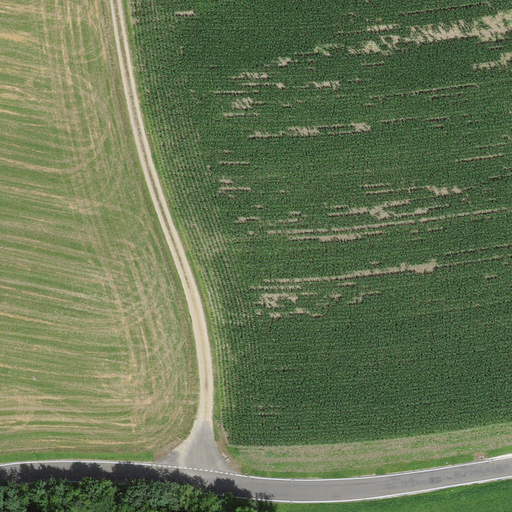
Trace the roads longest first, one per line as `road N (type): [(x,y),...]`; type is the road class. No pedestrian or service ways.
road 1 (tertiary): [(0,477),(75,471),(292,490),(511,467)]
road 2 (track): [(187,481),(202,424),(200,343),(126,96),(111,0)]
